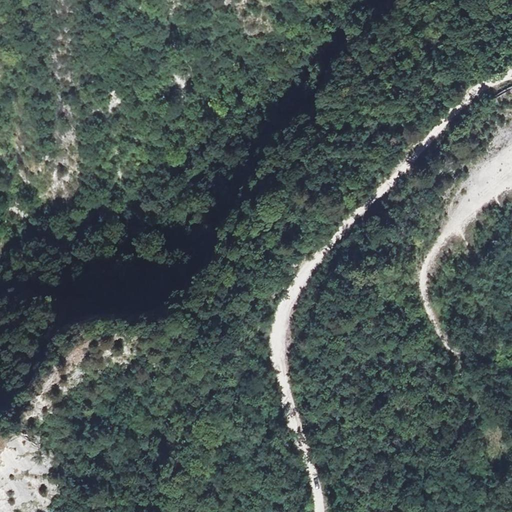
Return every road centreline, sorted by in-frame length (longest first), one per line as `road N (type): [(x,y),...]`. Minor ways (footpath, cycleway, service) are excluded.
road 1 (track): [(511,75),(475,89),(314,260),(290,301),(278,333),(283,370),(309,442),(319,511)]
road 2 (track): [(448,350),(423,289),(432,258),(466,213),(511,176)]
